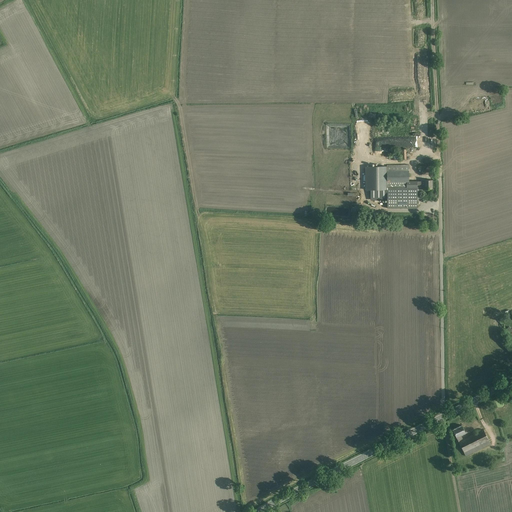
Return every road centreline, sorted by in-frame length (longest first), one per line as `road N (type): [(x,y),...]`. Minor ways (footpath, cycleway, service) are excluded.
road 1 (unclassified): [(443,416),(440,168)]
road 2 (secondary): [(258,511),(443,416)]
road 3 (track): [(440,168),(434,0)]
